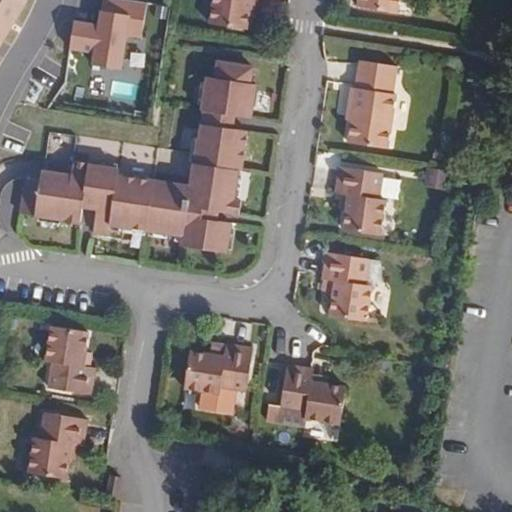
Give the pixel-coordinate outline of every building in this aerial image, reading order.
[(0,0),(0,50),(29,0),(0,0)] [(107,0),(103,23),(79,19),(74,48),(97,52),(95,63),(125,68),(131,35),(144,37),(150,0),(107,0)] [(250,8),(251,0),(213,0),(210,23),(247,29),(250,8)] [(357,0),(357,7),(396,14),(398,0),(357,0)] [(235,196),(240,168),(242,168),(249,128),(234,126),(236,113),(251,116),(257,81),(250,81),(253,64),(218,58),(215,75),(208,74),(202,108),(205,108),(200,136),(199,135),(191,183),(119,171),(120,166),(90,161),(90,159),(74,156),(71,171),(43,167),(42,177),(27,175),(21,210),(65,217),(65,219),(82,222),(85,204),(98,206),(94,229),(111,232),(112,222),(183,233),(182,242),(228,249),(233,219),(217,217),(219,207),(240,211),(242,197),(235,196)] [(389,148),(396,93),(393,93),(397,66),(357,60),(354,87),(351,87),(348,108),(354,110),(352,122),(349,143),(389,148)] [(448,149),(439,148),(436,160),(446,161),(448,149)] [(383,234),(388,199),(382,198),(385,173),(341,167),(338,193),(344,193),(351,195),(349,210),(346,229),(383,234)] [(349,210),(351,195),(344,193),(342,209),(349,210)] [(372,320),(377,285),(371,284),(375,259),(330,253),(327,279),(333,279),(340,281),(338,296),(336,315),(372,320)] [(338,296),(340,281),(333,279),(331,295),(338,296)] [(88,349),(91,329),(54,323),(48,358),(55,359),(50,385),(94,393),(99,366),(92,365),(85,363),(88,349)] [(249,394),(256,351),(228,347),(227,354),(226,360),(212,358),(192,355),(187,392),(204,394),(202,412),(236,417),(240,393),(249,394)] [(92,365),(94,351),(88,349),(85,363),(92,365)] [(342,426),(347,390),(327,387),(312,384),(314,377),(314,371),(288,367),(281,409),(307,414),(306,420),(342,426)] [(327,387),(328,379),(314,377),(312,384),(327,387)] [(85,444),(89,417),(47,410),(42,435),(35,434),(30,468),(66,475),(70,455),(72,441),(78,443),(85,444)] [(76,456),(78,443),(72,441),(70,455),(76,456)] [(408,474),(403,491),(415,494),(418,478),(408,474)] [(118,498),(122,476),(110,475),(106,495),(118,498)] [(370,488),(370,497),(380,497),(380,489),(370,488)] [(214,511),(218,493),(201,491),(197,511),(214,511)]
